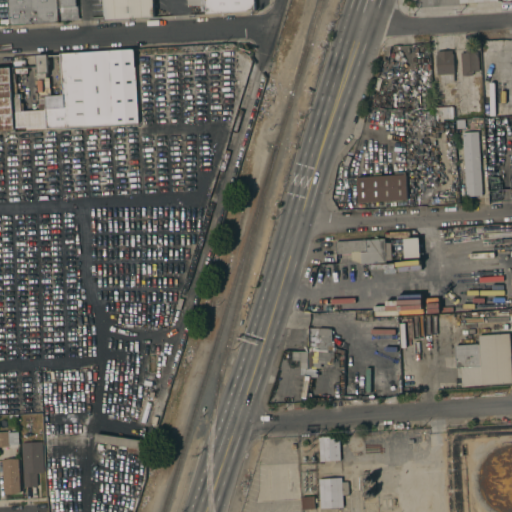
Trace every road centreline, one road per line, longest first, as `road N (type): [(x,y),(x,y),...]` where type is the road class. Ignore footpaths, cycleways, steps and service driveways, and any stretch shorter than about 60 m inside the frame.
road 1 (primary): [(359,23),(301,229),(205,511)]
road 2 (residential): [(234,427),(511,410)]
road 3 (residential): [(0,44),(276,28)]
road 4 (residential): [(301,229),(511,211)]
road 5 (residential): [(359,23),(511,20)]
